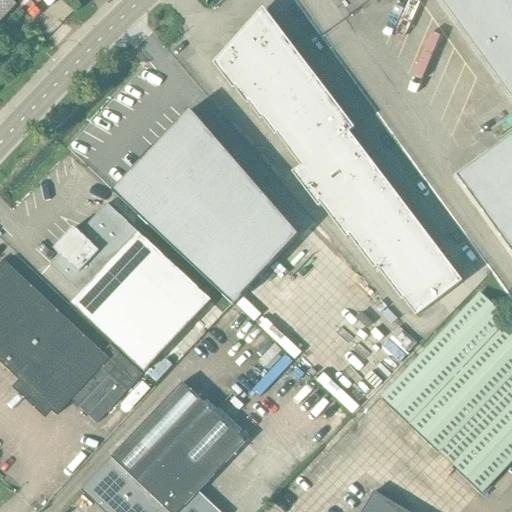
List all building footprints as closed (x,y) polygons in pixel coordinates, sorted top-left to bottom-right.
[(0,0),(0,22),(16,5),(11,0),(0,0)] [(511,0),(444,0),(511,93),(511,140),(461,177),(511,247),(511,0)] [(405,301),(417,318),(464,283),(351,133),(356,129),(264,8),(214,65),(234,92),(236,91),(248,107),(250,106),(262,122),(264,121),(276,138),(278,137),(301,168),(293,174),(320,210),(323,208),(348,240),(350,238),(375,271),(378,269),(403,303),(405,301)] [(116,189),(113,193),(233,306),(299,236),(190,110),(187,114),(190,117),(157,151),(154,149),(141,163),(143,166),(119,192),(116,189)] [(61,255),(50,265),(82,294),(72,305),(145,374),(157,385),(184,356),(172,345),(212,303),(108,205),(81,234),(75,229),(55,249),(61,255)] [(0,269),(0,362),(2,364),(57,416),(72,400),(98,424),(143,375),(111,345),(104,354),(7,263),(2,267),(0,269)] [(382,398),(483,494),(511,463),(511,323),(480,293),(382,398)] [(183,383),(82,491),(104,511),(193,511),(187,506),(247,443),(216,414),(219,411),(208,401),(205,404),(183,383)] [(304,386),(287,405),(318,433),(335,415),(304,386)] [(404,511),(375,495),(364,511),(404,511)]
